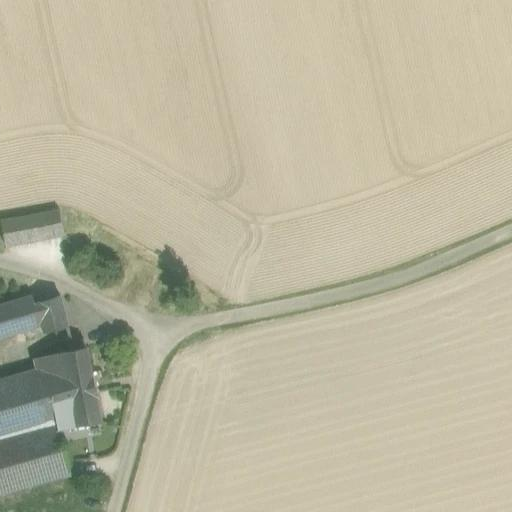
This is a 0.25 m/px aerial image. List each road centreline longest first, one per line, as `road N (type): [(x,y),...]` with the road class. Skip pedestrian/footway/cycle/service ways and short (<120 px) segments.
road 1 (track): [(152,338),(392,283),(511,232)]
road 2 (track): [(113,511),(152,338)]
road 3 (track): [(152,338),(97,301),(0,261)]
